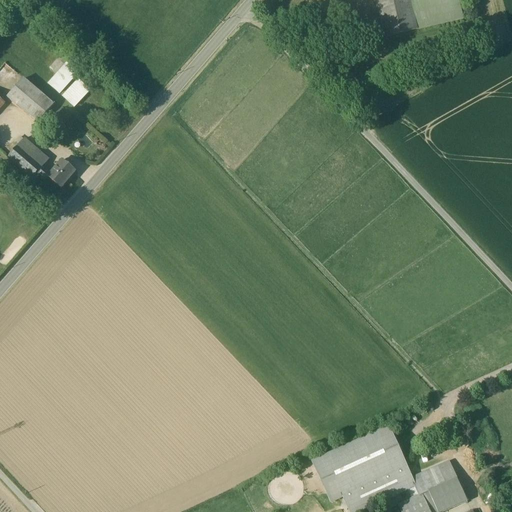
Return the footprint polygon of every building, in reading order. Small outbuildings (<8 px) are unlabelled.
[(376,0),(384,38),(415,31),(409,4),(407,0),(376,0)] [(455,0),(424,0),(409,4),(415,31),(460,20),(455,0)] [(77,74),(67,64),(60,58),(49,69),(56,76),(48,85),(59,95),(77,74)] [(54,106),(23,80),(7,99),(37,125),(54,106)] [(89,92),(78,81),(63,97),(74,107),(89,92)] [(33,148),(24,140),(17,147),(27,156),(33,148)] [(27,156),(17,147),(8,159),(35,182),(39,177),(45,182),(48,179),(47,178),(50,175),(36,163),(27,156)] [(43,156),(33,148),(27,156),(36,163),(43,156)] [(75,173),(62,161),(50,175),(47,178),(48,179),(61,190),(75,173)] [(388,429),(313,464),(331,503),(343,497),(406,468),(388,429)] [(448,463),(411,479),(415,487),(414,487),(419,497),(425,494),(428,493),(457,480),(448,463)] [(406,468),(343,497),(349,511),(359,511),(409,490),(414,487),(415,487),(411,479),(406,468)] [(457,480),(428,493),(437,511),(447,511),(468,503),(457,480)] [(409,490),(414,500),(419,497),(414,487),(409,490)] [(402,505),(405,511),(428,511),(432,510),(425,494),(419,497),(414,500),(402,505)]
